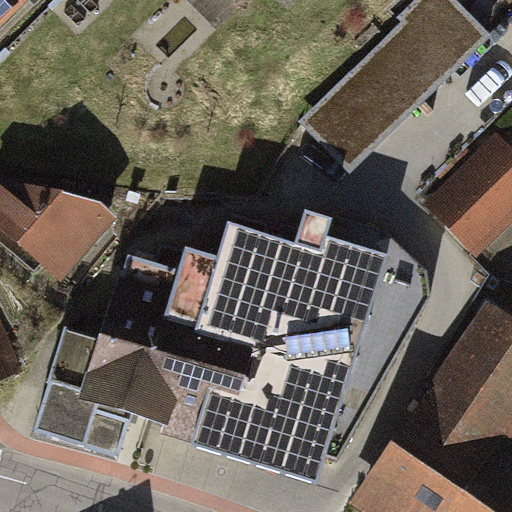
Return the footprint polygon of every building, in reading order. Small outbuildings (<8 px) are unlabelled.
[(0,0),(0,61),(53,0),(0,0)] [(452,101),(377,41),(327,102),(402,162),(452,101)] [(511,141),(507,136),(437,205),(489,258),(511,235),(511,141)] [(30,184),(5,212),(89,284),(145,219),(107,198),(30,184)] [(181,288),(127,271),(81,411),(322,489),(329,465),(339,469),(443,280),(337,247),(329,272),(223,239),(214,270),(189,262),(181,288)] [(511,511),(511,313),(501,306),(368,508),(374,511),(511,511)] [(0,311),(0,391),(24,383),(0,311)]
